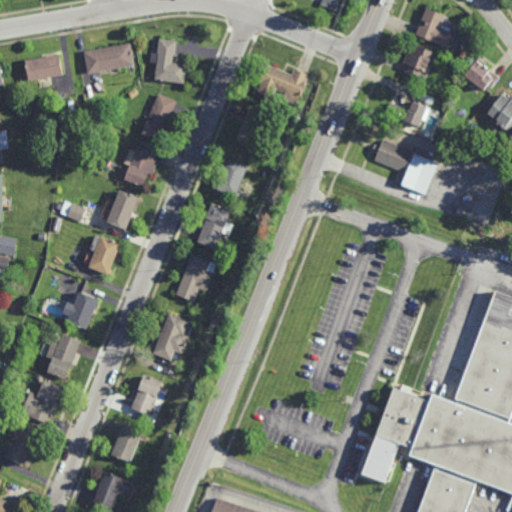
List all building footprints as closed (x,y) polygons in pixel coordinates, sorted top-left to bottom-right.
[(341,0),(338,11),(322,5),(323,0),(341,0)] [(451,32),(454,33),(448,48),(434,43),(434,42),(417,35),(420,25),(425,27),(428,21),(423,19),(427,8),(446,16),(445,18),(455,22),(451,32)] [(176,55),(175,55),(174,62),(188,64),(185,84),(155,80),(159,54),(158,54),(160,39),(178,41),(176,55)] [(89,74),(85,51),(131,43),(135,66),(89,74)] [(438,53),(430,74),(425,72),(422,79),(406,73),(409,65),(404,63),(409,51),(412,53),(415,44),(438,53)] [(467,60),(461,58),(463,52),(469,54),(467,60)] [(30,81),(27,61),(60,55),(63,75),(30,81)] [(489,70),(490,68),(501,78),(491,89),(489,88),(486,92),(467,75),(479,61),(478,61),(481,58),(487,63),(484,66),(489,70)] [(293,74),(295,69),(310,75),(308,81),(307,81),(298,104),(283,99),(286,93),(277,90),(274,98),(259,92),(262,83),(269,65),(293,74)] [(161,142),(143,134),(160,93),(178,101),(167,127),(168,127),(161,142)] [(507,97),(509,95),(511,97),(511,126),(509,131),(506,129),(505,131),(492,120),(494,117),(489,114),(504,94),(507,97)] [(421,128),(400,120),(398,124),(385,118),(391,103),(404,108),(403,110),(408,112),(409,110),(411,110),(414,102),(429,108),(421,128)] [(257,149),(251,146),(251,148),(249,147),(249,145),(247,144),(246,145),(243,144),(243,143),(237,140),(250,110),(270,119),(257,149)] [(0,126),(1,131),(9,130),(11,149),(4,149),(5,163),(0,163),(0,126)] [(416,153),(415,154),(439,164),(426,195),(397,183),(402,172),(375,161),(378,154),(372,152),(375,145),(381,147),(384,140),(416,153)] [(153,175),(149,174),(144,187),(125,180),(138,146),(156,153),(154,160),(158,162),(153,175)] [(237,199),(217,191),(230,158),(250,166),(237,199)] [(92,170),(84,167),(87,160),(94,163),(92,170)] [(131,195),(131,194),(134,195),(134,196),(140,199),(127,231),(108,223),(120,191),(131,195)] [(82,222),(68,217),(73,203),(86,208),(82,222)] [(217,250),(198,243),(207,220),(207,219),(213,203),(233,211),(217,250)] [(17,257),(0,253),(0,236),(20,240),(17,257)] [(110,239),(110,237),(112,238),(112,240),(122,244),(109,276),(89,268),(102,236),(110,239)] [(208,292),(201,290),(195,303),(177,296),(193,255),(218,265),(208,292)] [(359,478),(386,488),(401,446),(415,451),(411,459),(436,468),(420,511),(466,511),(476,487),(511,500),(511,511),(511,293),(494,287),(453,397),(431,390),(427,401),(392,388),(359,478)] [(87,331),(68,323),(70,317),(64,314),(68,302),(75,305),(80,293),(100,301),(87,331)] [(183,356),(176,353),(172,362),(154,355),(170,314),(191,322),(186,336),(190,337),(183,356)] [(223,324),(217,321),(219,315),(225,317),(223,324)] [(67,377),(50,370),(54,360),(47,358),(54,342),(59,344),(63,334),(81,341),(67,377)] [(151,414),(132,406),(140,388),(139,387),(145,372),(163,379),(157,394),(159,394),(151,414)] [(57,402),(58,403),(53,416),(52,415),(49,422),(22,411),(30,390),(39,394),(44,378),(64,386),(57,402)] [(131,460),(112,452),(124,421),(143,429),(131,460)] [(23,464),(7,456),(22,425),(38,433),(23,464)] [(112,471),(112,470),(115,471),(114,472),(126,477),(126,478),(133,481),(128,493),(121,490),(113,508),(94,500),(106,469),(112,471)] [(0,491),(0,497),(19,505),(16,511),(0,511),(0,477),(5,479),(0,491)] [(213,511),(219,496),(269,511),(213,511)]
